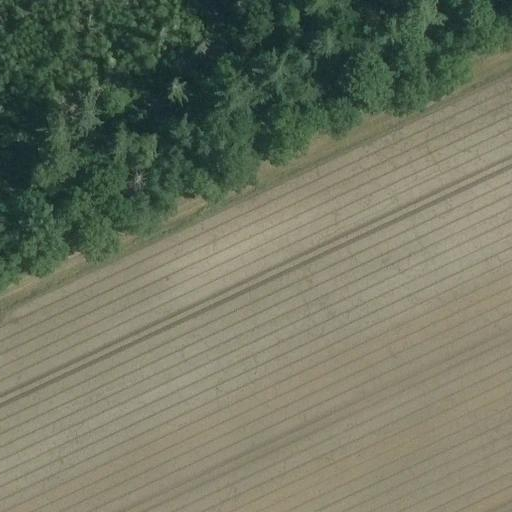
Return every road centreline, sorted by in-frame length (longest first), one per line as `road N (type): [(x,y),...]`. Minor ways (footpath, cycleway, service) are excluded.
road 1 (track): [(0,299),(256,178)]
road 2 (track): [(256,178),(511,60)]
road 3 (track): [(256,178),(254,80),(284,0)]
